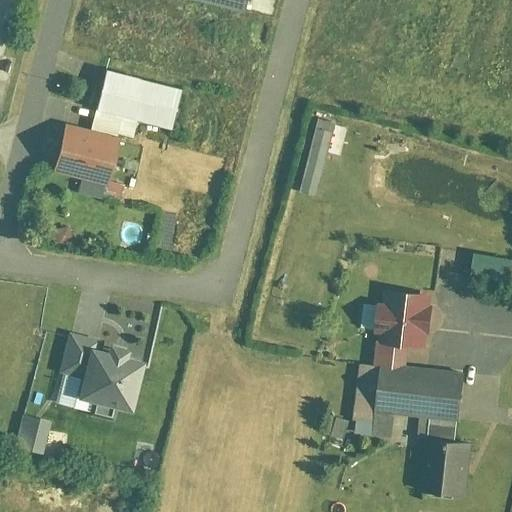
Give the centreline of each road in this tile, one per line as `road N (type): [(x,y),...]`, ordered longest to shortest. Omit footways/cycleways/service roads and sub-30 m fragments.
road 1 (residential): [(298,0),(223,306)]
road 2 (residential): [(59,0),(0,227)]
road 3 (residential): [(223,306),(0,257)]
road 4 (residential): [(223,306),(175,511)]
